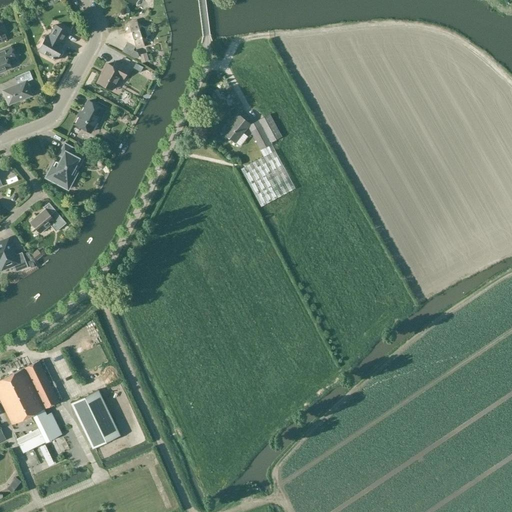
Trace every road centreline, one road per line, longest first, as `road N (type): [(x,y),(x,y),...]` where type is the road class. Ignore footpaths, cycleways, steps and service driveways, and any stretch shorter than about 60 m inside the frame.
road 1 (unclassified): [(0,352),(72,307),(107,268),(205,63),(206,36)]
road 2 (track): [(194,511),(92,288)]
road 3 (residential): [(83,0),(98,35),(55,119),(4,141)]
